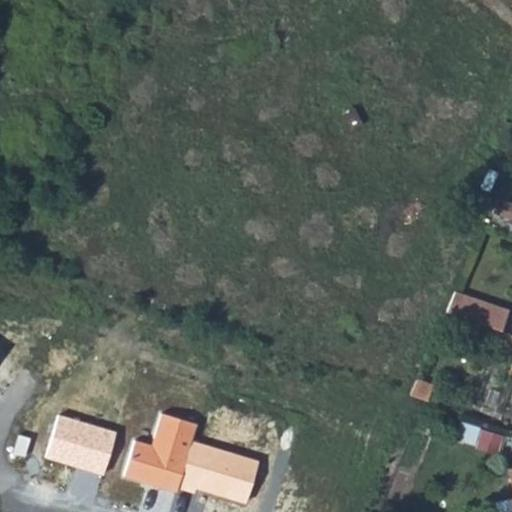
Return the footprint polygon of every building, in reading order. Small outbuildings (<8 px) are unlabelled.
[(445,310),(479,321),(486,299),(455,288),(445,310)] [(479,321),(501,328),(509,306),(486,299),(479,321)] [(151,445),(136,440),(125,476),(175,491),(178,483),(191,440),(196,424),(161,414),(151,445)] [(115,432),(59,415),(46,457),(102,475),(115,432)] [(18,434),(13,452),(25,455),(30,437),(18,434)] [(258,461),(191,440),(178,483),(245,503),(258,461)] [(511,511),(511,466),(511,467),(511,473),(511,497),(498,500),(495,505),(496,511),(511,511)]
